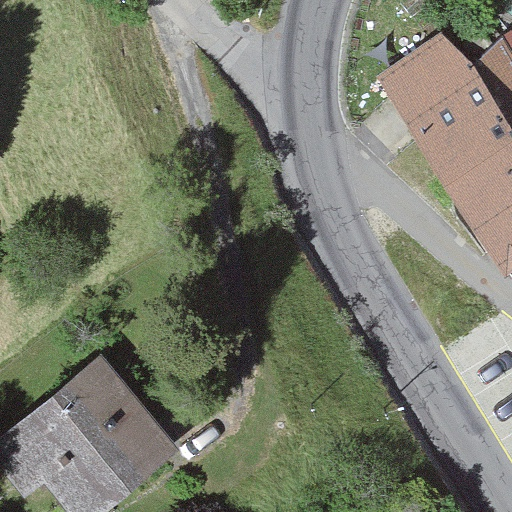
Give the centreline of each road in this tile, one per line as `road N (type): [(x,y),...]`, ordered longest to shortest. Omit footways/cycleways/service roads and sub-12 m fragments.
road 1 (tertiary): [(511,511),(368,283),(308,135)]
road 2 (residential): [(308,135),(511,294)]
road 3 (residential): [(184,0),(308,135)]
road 4 (tertiary): [(308,135),(315,0)]
